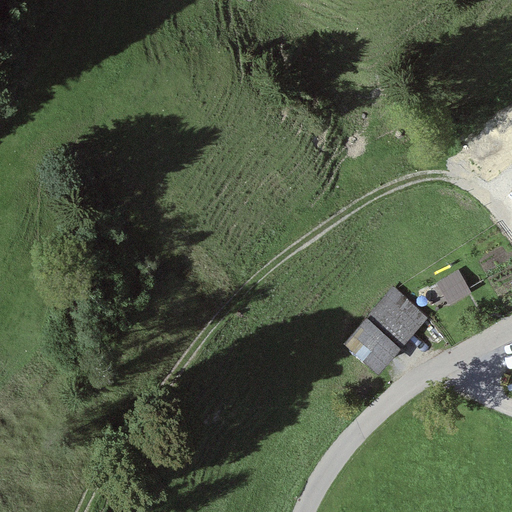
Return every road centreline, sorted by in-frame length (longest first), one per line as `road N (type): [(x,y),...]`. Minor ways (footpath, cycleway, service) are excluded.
road 1 (track): [(511,231),(486,197),(452,177),(415,178),(359,203),(241,291),(95,482),(81,511)]
road 2 (unclassified): [(511,321),(398,393),(331,457),(301,511)]
